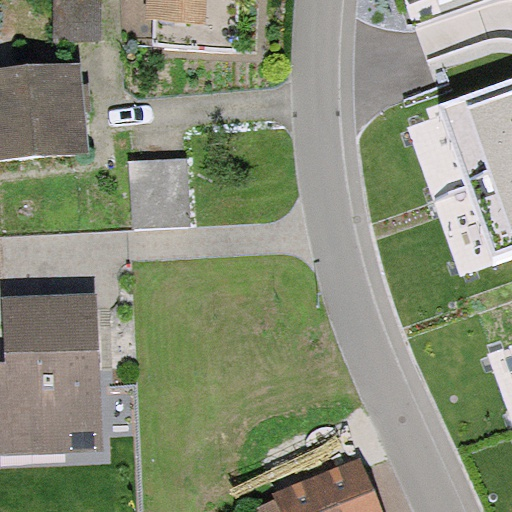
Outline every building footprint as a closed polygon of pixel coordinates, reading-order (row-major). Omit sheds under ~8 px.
[(101,0),(55,0),(57,42),(102,41),(101,0)] [(149,0),(148,21),(157,21),(157,43),(236,46),(238,0),(149,0)] [(407,0),(412,14),(455,0),(407,0)] [(82,68),(0,73),(0,162),(88,157),(85,107),(82,68)] [(511,91),(442,117),(497,269),(511,264),(511,91)] [(190,160),(131,163),(134,228),(193,225),(190,160)] [(96,297),(8,300),(10,372),(0,371),(0,389),(2,450),(101,448),(99,377),(96,297)] [(276,504),(255,511),(382,511),(361,459),(272,496),(276,504)]
